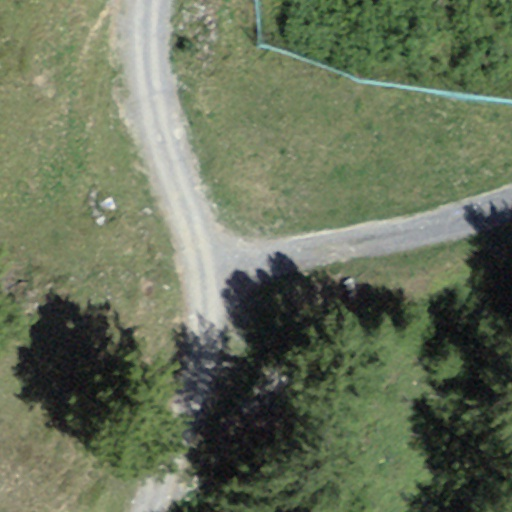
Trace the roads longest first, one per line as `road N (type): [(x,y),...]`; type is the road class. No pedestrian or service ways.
road 1 (track): [(146,0),(151,132),(199,267),(187,367),(140,511)]
road 2 (track): [(199,267),(371,244),(511,201)]
